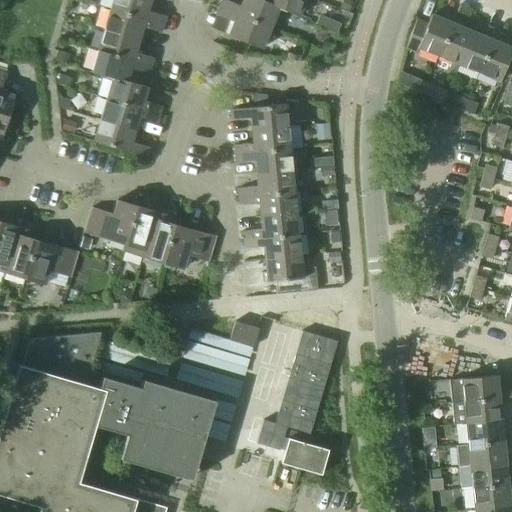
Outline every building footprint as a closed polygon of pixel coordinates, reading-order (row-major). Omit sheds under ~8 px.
[(111,0),(109,9),(162,24),(165,16),(146,11),(149,0),(111,0)] [(220,0),(218,7),(269,28),(278,8),(278,7),(264,2),(265,2),(260,0),(241,0),(239,6),(225,0),(220,0)] [(278,7),(278,8),(298,16),(304,0),(265,0),(265,2),(264,2),(278,7)] [(227,35),(261,49),(269,28),(218,7),(215,15),(233,22),(227,35)] [(109,9),(103,30),(138,40),(141,28),(160,33),(162,24),(109,9)] [(417,48),(437,56),(453,19),(444,15),(442,19),(430,14),(426,24),(415,19),(410,33),(404,48),(415,52),(417,48)] [(437,56),(457,65),(471,31),(460,27),(462,22),(453,19),(437,56)] [(103,30),(97,50),(150,66),(153,57),(134,52),(138,40),(103,30)] [(457,65),(477,73),(493,35),(484,32),(482,36),(471,31),(457,65)] [(477,73),(498,82),(511,48),(500,44),(502,39),(493,35),(477,73)] [(91,72),(111,78),(112,77),(146,88),(147,87),(126,81),(129,69),(148,74),(150,66),(97,50),(91,72)] [(112,77),(111,78),(105,98),(159,114),(161,106),(143,100),(146,88),(112,77)] [(411,89),(422,93),(426,82),(416,78),(411,89)] [(0,113),(7,115),(13,95),(0,91),(0,88),(2,81),(0,79),(0,113)] [(422,93),(433,98),(437,87),(426,82),(422,93)] [(502,104),(511,106),(511,94),(505,93),(502,104)] [(451,105),(462,110),(466,99),(456,95),(451,105)] [(105,98),(99,119),(134,129),(138,117),(156,123),(159,114),(105,98)] [(462,110),(472,114),(477,103),(466,99),(462,110)] [(251,130),(287,127),(284,104),(230,110),(231,120),(250,118),(251,130)] [(93,141),(146,157),(149,147),(130,142),(134,129),(99,119),(93,141)] [(493,134),(505,137),(508,126),(497,123),(493,134)] [(234,154),(289,148),(287,127),(251,130),(252,143),(233,145),(234,154)] [(490,145),(501,148),(505,137),(493,134),(490,145)] [(255,173),(291,170),(289,148),(234,154),(235,163),(254,161),(255,173)] [(481,176),(492,179),(496,168),(484,165),(481,176)] [(238,197),(293,191),(291,170),(255,173),(256,186),(237,188),(238,197)] [(478,187),(489,190),(492,179),(481,176),(478,187)] [(259,216),(295,213),(293,191),(238,197),(239,206),(258,204),(259,216)] [(122,251),(123,251),(136,206),(116,200),(112,214),(101,211),(94,235),(124,244),(122,251)] [(123,251),(143,257),(156,212),(136,206),(123,251)] [(469,218),(480,221),(483,210),(472,207),(469,218)] [(83,232),(94,235),(101,211),(90,208),(83,232)] [(143,257),(162,262),(175,217),(156,212),(143,257)] [(242,240),(297,234),(295,213),(259,216),(261,229),(242,231),(242,240)] [(162,262),(182,268),(186,255),(197,258),(204,233),(174,225),(176,218),(175,217),(162,262)] [(0,270),(5,272),(18,227),(0,221),(0,270)] [(5,272),(24,278),(37,233),(18,227),(5,272)] [(24,278),(44,284),(49,270),(59,273),(66,249),(37,240),(39,233),(37,233),(24,278)] [(204,233),(197,258),(208,261),(215,237),(204,233)] [(262,247),(264,259),(300,256),(297,234),(242,240),(243,248),(262,247)] [(483,245),(494,248),(498,237),(486,234),(483,245)] [(480,256),(491,259),(494,248),(483,245),(480,256)] [(66,249),(59,273),(70,276),(77,252),(66,249)] [(274,281),(275,294),(316,290),(314,267),(301,268),(300,256),(264,259),(265,272),(260,272),(261,282),(274,281)] [(471,286),(482,289),(486,278),(474,275),(471,286)] [(468,297),(479,300),(482,289),(471,286),(468,297)] [(503,319),(511,321),(511,297),(509,297),(503,319)] [(228,340),(252,347),(258,328),(234,321),(228,340)] [(262,420),(255,443),(279,450),(279,448),(283,450),(287,438),(286,438),(282,437),(285,427),(308,434),(336,341),(301,331),(273,423),(262,420)] [(37,511),(163,511),(165,507),(77,481),(94,424),(126,434),(119,458),(190,479),(213,401),(142,380),(140,388),(102,377),(98,388),(84,384),(100,332),(29,339),(21,365),(18,364),(0,424),(0,494),(39,506),(37,511)] [(496,375),(448,380),(450,402),(500,398),(500,395),(503,395),(502,392),(497,392),(496,375)] [(500,398),(450,402),(452,424),(464,423),(500,419),(499,403),(511,402),(511,391),(502,392),(503,395),(500,395),(500,398)] [(500,419),(464,423),(467,444),(504,440),(504,438),(507,438),(507,435),(502,435),(500,419)] [(280,463),(319,474),(327,450),(308,444),(310,436),(289,430),(286,438),(287,438),(283,450),(280,463)] [(467,444),(455,445),(457,467),(458,467),(469,466),(504,462),(503,446),(511,444),(511,434),(507,435),(507,438),(504,438),(504,440),(467,444)] [(469,466),(458,467),(460,489),(471,488),(508,484),(508,481),(511,481),(511,478),(506,479),(504,462),(469,466)] [(508,484),(471,488),(473,509),(509,505),(507,489),(511,488),(511,477),(511,478),(511,481),(508,481),(508,484)]
